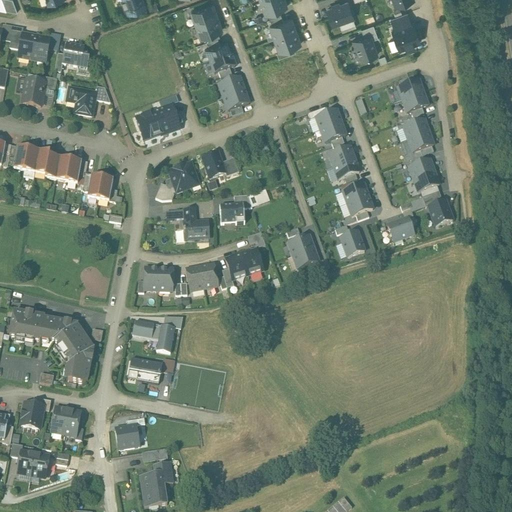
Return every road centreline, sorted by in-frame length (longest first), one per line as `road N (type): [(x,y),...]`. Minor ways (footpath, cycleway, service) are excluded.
road 1 (track): [(461,233),(209,312),(118,313)]
road 2 (residential): [(132,254),(102,405)]
road 3 (residential): [(0,126),(103,145),(132,171)]
road 4 (residential): [(132,171),(265,119)]
road 5 (residential): [(343,92),(388,216)]
road 6 (residential): [(435,60),(452,185)]
road 7 (residential): [(102,405),(121,400),(221,420)]
